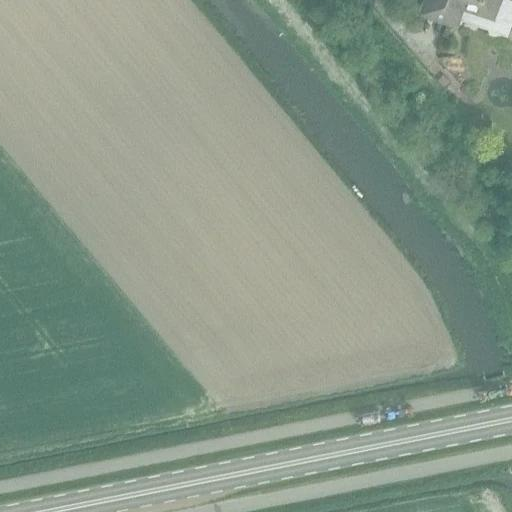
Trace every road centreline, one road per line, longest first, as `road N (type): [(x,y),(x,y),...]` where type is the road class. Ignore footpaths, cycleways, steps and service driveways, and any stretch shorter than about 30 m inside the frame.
road 1 (unclassified): [(0,491),(511,390)]
road 2 (primary): [(59,511),(511,423)]
road 3 (unclassified): [(511,454),(222,511)]
